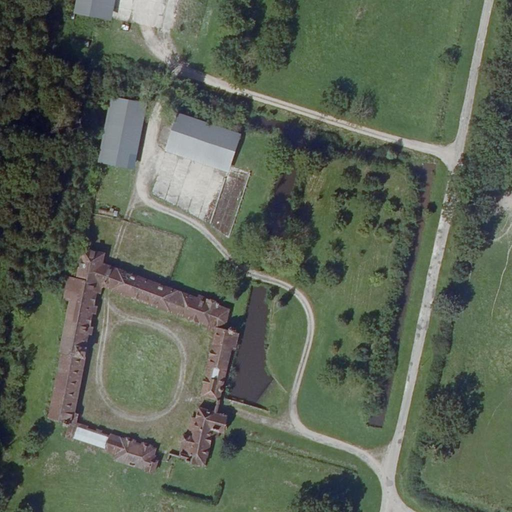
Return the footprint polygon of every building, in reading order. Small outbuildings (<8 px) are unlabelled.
[(106,0),(75,0),(74,13),(103,19),(106,0)] [(141,105),(110,98),(99,164),(129,168),(141,105)] [(178,126),(183,117),(171,113),(166,124),(178,126)] [(239,136),(183,117),(178,126),(166,124),(160,141),(229,165),(239,136)] [(72,278),(71,285),(68,301),(72,303),(50,419),(76,424),(100,288),(105,289),(107,290),(208,325),(206,330),(217,334),(199,391),(218,397),(238,334),(227,330),(231,311),(224,308),(225,303),(200,295),(199,299),(160,285),(110,268),(105,266),(107,256),(84,250),(78,279),(72,278)] [(216,410),(217,407),(197,402),(194,414),(190,413),(187,425),(190,425),(189,432),(183,431),(180,447),(169,445),(166,458),(173,459),(173,455),(204,462),(210,437),(216,438),(217,432),(221,433),(225,413),(216,410)] [(122,441),(70,426),(65,442),(116,456),(116,458),(156,470),(161,450),(156,449),(157,444),(148,441),(146,447),(135,444),(137,439),(124,435),(122,441)]
